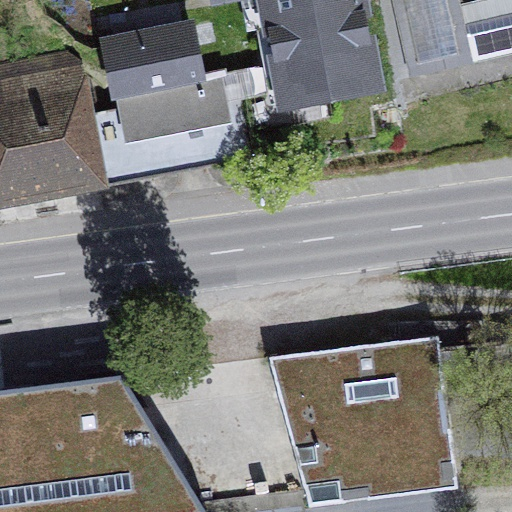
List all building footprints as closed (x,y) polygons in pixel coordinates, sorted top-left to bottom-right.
[(358,0),(266,0),(286,102),(374,85),(358,0)] [(464,0),(400,0),(413,60),(475,49),(464,0)] [(511,0),(464,0),(475,49),(511,40),(511,0)] [(118,96),(232,73),(225,68),(196,74),(191,48),(176,51),(172,33),(108,46),(118,96)] [(0,195),(246,150),(232,73),(118,96),(120,107),(87,113),(77,65),(69,67),(65,52),(0,65),(0,195)] [(439,337),(269,357),(313,508),(460,484),(439,337)] [(0,386),(0,511),(205,511),(116,368),(0,386)]
